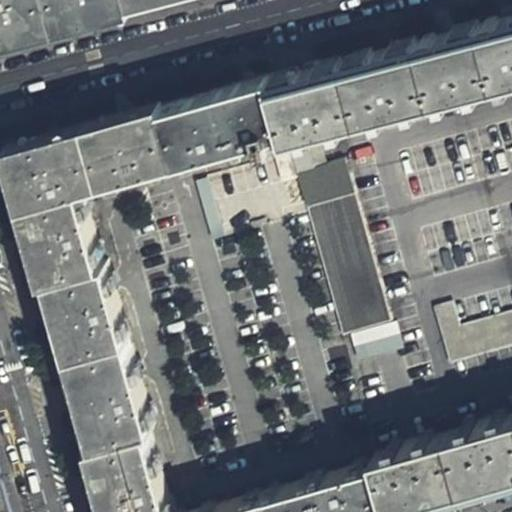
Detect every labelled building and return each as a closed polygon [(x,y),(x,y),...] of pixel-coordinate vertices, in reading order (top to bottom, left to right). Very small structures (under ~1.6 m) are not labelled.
[(0,0),(0,32),(89,9),(124,0),(0,0)] [(355,52),(271,74),(285,126),(293,154),(300,177),(322,255),(345,335),(394,321),(344,154),(314,162),(305,126),(511,73),(511,409),(377,448),(379,455),(394,509),(511,475),(511,11),(448,29),(355,52)] [(271,74),(270,72),(216,87),(99,120),(12,145),(37,232),(49,274),(54,273),(65,309),(91,400),(102,440),(96,441),(110,492),(115,511),(391,511),(394,511),(394,509),(379,455),(177,511),(151,424),(157,422),(144,379),(139,362),(118,288),(114,274),(109,257),(104,258),(81,184),(257,135),(262,149),(273,145),(268,132),(285,126),(271,74)] [(283,182),(300,177),(293,154),(276,159),(283,182)] [(452,355),(462,353),(454,321),(460,321),(455,305),(439,308),(452,355)] [(454,321),(462,353),(511,338),(511,305),(460,321),(454,321)]
